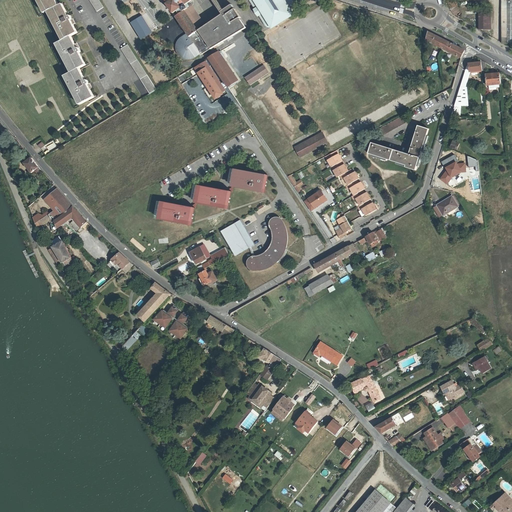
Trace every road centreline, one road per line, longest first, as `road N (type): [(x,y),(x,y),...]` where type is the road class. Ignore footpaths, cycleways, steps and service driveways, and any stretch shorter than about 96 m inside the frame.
road 1 (track): [(27,217),(141,394),(200,511)]
road 2 (residential): [(219,315),(139,264),(60,186),(0,105)]
road 3 (residential): [(360,234),(421,200),(471,42)]
road 4 (residential): [(380,441),(332,388),(219,315)]
road 5 (residential): [(219,315),(360,234)]
road 6 (unknown): [(469,360),(363,422)]
